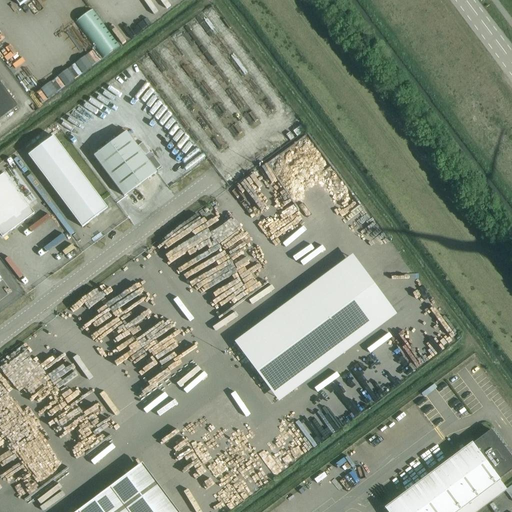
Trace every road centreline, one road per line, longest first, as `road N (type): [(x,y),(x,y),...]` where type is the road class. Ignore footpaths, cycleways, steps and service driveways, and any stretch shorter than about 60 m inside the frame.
road 1 (unknown): [(210,358),(293,272),(357,245),(404,301),(401,321),(287,405),(266,404),(233,371)]
road 2 (unclassified): [(0,335),(215,174)]
road 3 (unknown): [(40,305),(147,427)]
road 4 (unknown): [(357,494),(489,408)]
road 5 (unknown): [(44,511),(147,427)]
